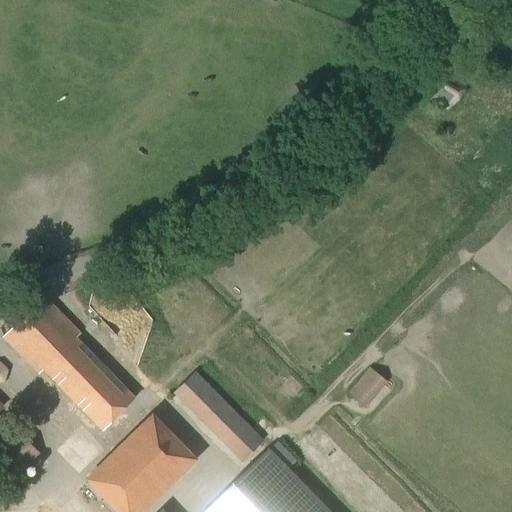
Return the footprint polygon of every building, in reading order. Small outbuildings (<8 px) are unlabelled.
[(448,110),(458,101),(465,91),(469,78),(430,52),(419,61),(412,71),(408,85),(448,110)] [(134,399),(75,338),(80,334),(45,298),(5,337),(39,373),(43,369),(102,430),(134,399)] [(365,408),(387,382),(370,368),(348,393),(365,408)] [(241,463),(264,441),(195,371),(173,394),(241,463)] [(121,511),(137,511),(142,508),(195,457),(156,416),(90,480),(121,511)] [(39,453),(19,434),(0,454),(0,474),(10,485),(39,453)] [(330,511),(269,449),(204,511),(330,511)]
